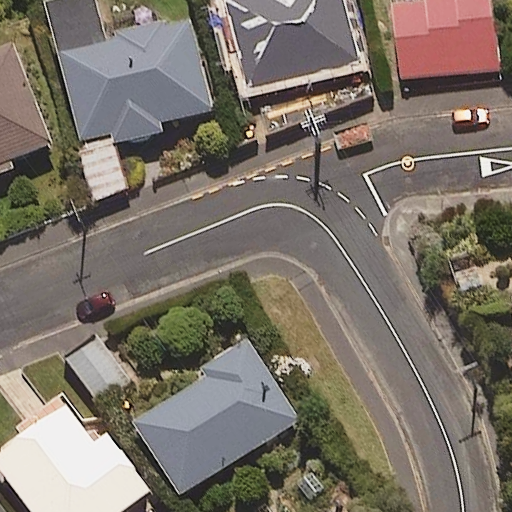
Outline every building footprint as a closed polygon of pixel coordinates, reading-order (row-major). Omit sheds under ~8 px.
[(364,71),(347,0),(277,0),(232,10),(252,97),(364,71)] [(497,0),(464,0),(465,5),(432,8),(433,23),(399,27),(405,91),(505,81),(497,0)] [(115,57),(106,18),(59,29),(99,207),(130,200),(120,155),(168,144),(166,134),(217,123),(198,39),(115,57)] [(0,184),(18,177),(16,171),(57,154),(19,61),(0,68),(0,184)] [(305,429),(254,353),(213,381),(219,390),(143,441),(187,507),(305,429)] [(77,425),(4,483),(27,511),(142,511),(155,502),(115,450),(103,459),(77,425)]
